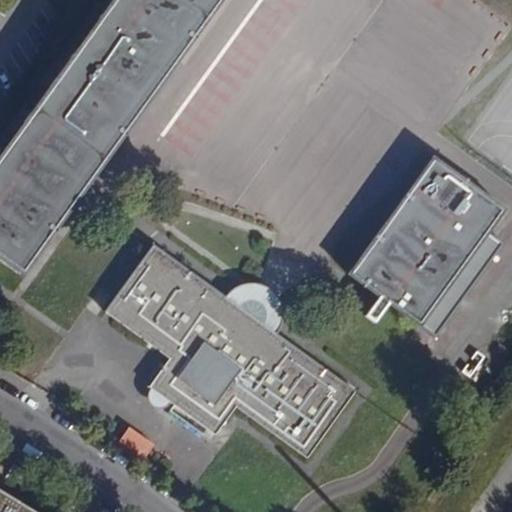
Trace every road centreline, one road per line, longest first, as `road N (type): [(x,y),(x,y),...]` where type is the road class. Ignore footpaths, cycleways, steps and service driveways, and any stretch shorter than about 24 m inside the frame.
road 1 (unknown): [(300,511),(388,458),(511,280)]
road 2 (tertiary): [(147,511),(0,414)]
